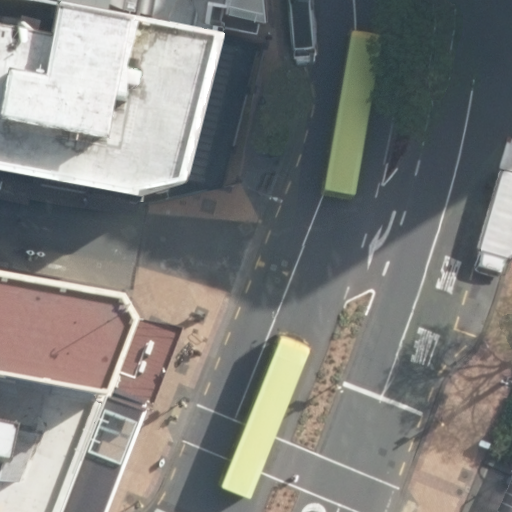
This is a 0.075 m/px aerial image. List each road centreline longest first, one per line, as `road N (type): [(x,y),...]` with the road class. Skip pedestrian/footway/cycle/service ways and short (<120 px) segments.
road 1 (tertiary): [(451,178),(335,511)]
road 2 (tertiary): [(301,278),(352,114),(366,0)]
road 3 (tertiary): [(205,511),(301,278)]
road 4 (tertiary): [(451,178),(380,261),(341,280),(301,278)]
road 5 (tertiary): [(480,0),(477,76),(451,178)]
